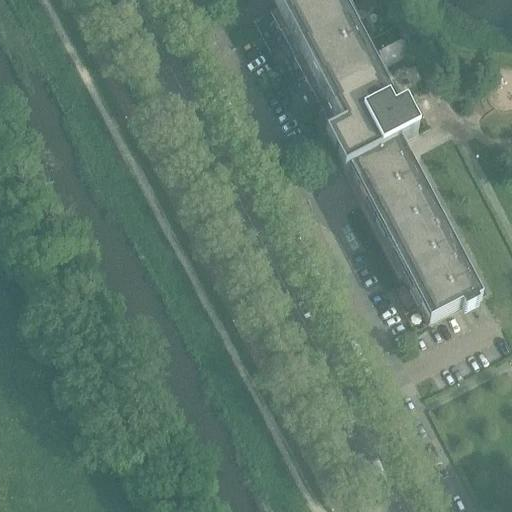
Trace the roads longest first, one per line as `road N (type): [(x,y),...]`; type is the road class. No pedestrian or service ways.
road 1 (unknown): [(39,0),(320,511)]
road 2 (tertiary): [(401,511),(132,0)]
road 3 (residential): [(451,511),(185,0)]
